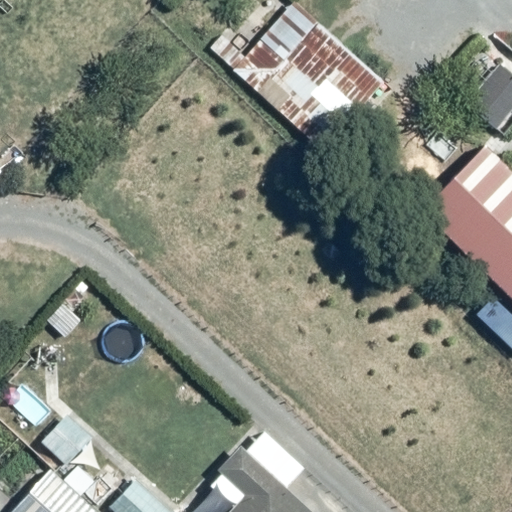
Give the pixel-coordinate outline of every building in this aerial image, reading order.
[(255,0),(216,44),(327,144),(386,78),(299,0),(255,0)] [(511,119),(511,52),(483,28),(437,82),(499,135),(511,119)] [(511,175),(485,150),(421,211),(511,300),(511,175)] [(94,511),(76,496),(110,458),(57,410),(34,437),(54,455),(35,476),(1,511),(170,511),(133,477),(101,511),(94,511)] [(307,511),(242,448),(219,475),(243,495),(227,511),(307,511)]
